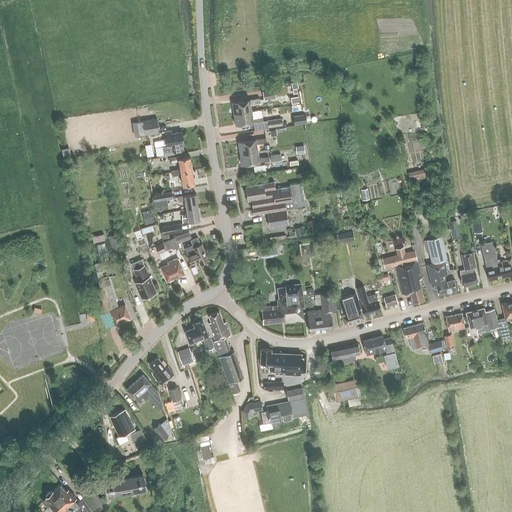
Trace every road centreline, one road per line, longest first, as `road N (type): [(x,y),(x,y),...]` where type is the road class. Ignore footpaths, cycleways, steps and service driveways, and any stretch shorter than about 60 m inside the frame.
road 1 (tertiary): [(216,291),(263,338),(309,344),(511,287)]
road 2 (tertiary): [(0,495),(178,313),(216,291)]
road 3 (unclassified): [(216,291),(227,238),(198,0)]
